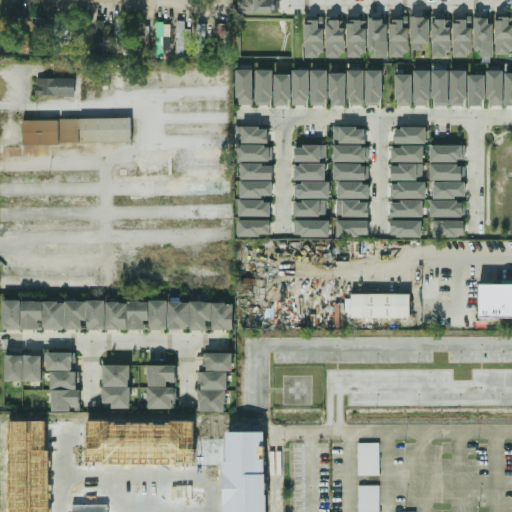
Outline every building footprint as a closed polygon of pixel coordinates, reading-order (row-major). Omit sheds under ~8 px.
[(278,13),(278,0),(239,0),(240,14),(278,13)] [(9,26),(24,26),(24,9),(10,9),(9,26)] [(87,9),(75,9),(74,53),(86,53),(87,9)] [(429,44),(430,17),(411,16),(410,43),(429,44)] [(511,16),(496,17),(495,54),(511,54),(511,16)] [(369,51),(374,50),(375,57),(387,57),(386,17),(368,17),(369,51)] [(390,56),(409,56),(408,17),(389,17),(390,56)] [(492,56),(492,17),(475,17),(475,56),(492,56)] [(116,50),(126,51),(127,19),(117,18),(116,50)] [(472,55),(472,18),(453,18),(453,56),(472,55)] [(305,56),(324,56),(323,19),(304,19),(305,56)] [(69,21),(56,20),(55,54),(68,54),(69,21)] [(95,55),(104,55),(105,21),(96,20),(95,55)] [(366,20),(348,20),(347,55),(365,56),(366,20)] [(432,20),(432,51),(450,52),(451,20),(432,20)] [(176,57),(185,57),(186,21),(177,21),(176,57)] [(326,56),(344,56),(345,21),(326,21),(326,56)] [(135,39),(147,39),(148,23),(136,22),(135,39)] [(170,50),(171,23),(157,23),(157,57),(164,57),(164,50),(170,50)] [(217,55),(225,56),(226,24),(218,23),(217,55)] [(30,39),(0,37),(0,49),(0,51),(29,53),(30,39)] [(254,70),(237,69),(237,104),(253,105),(254,70)] [(272,70),(256,70),(257,105),(273,105),(272,70)] [(309,70),(293,70),(293,105),(309,105),(309,70)] [(311,105),(327,105),(327,70),(311,70),(311,105)] [(364,105),(364,70),(348,70),(348,105),(364,105)] [(381,70),(365,70),(366,105),(382,105),(381,70)] [(414,106),(430,105),(430,70),(413,70),(414,106)] [(448,70),(432,71),(432,105),(449,105),(448,70)] [(450,105),(466,105),(467,70),(450,70),(450,105)] [(487,105),(503,105),(504,71),(487,70),(487,105)] [(346,73),(330,73),(330,105),(346,105),(346,73)] [(274,105),(290,106),(291,74),(275,74),(274,105)] [(412,74),(396,74),(396,106),(412,106),(412,74)] [(485,75),(469,75),(468,106),(484,106),(485,75)] [(36,77),(36,95),(74,96),(75,78),(36,77)] [(131,118),(80,118),(81,142),(132,142),(131,118)] [(23,120),(23,144),(79,143),(79,119),(23,120)] [(268,143),(268,127),(236,127),(236,143),(268,143)] [(426,144),(426,127),(395,127),(395,143),(426,144)] [(272,161),(272,145),(237,145),(237,161),(272,161)] [(326,162),(327,146),(295,145),(295,161),(326,162)] [(334,162),(369,161),(368,145),(333,146),(334,162)] [(430,162),(465,161),(465,145),(430,145),(430,162)] [(423,162),(424,146),(392,146),(392,162),(423,162)] [(294,180),(325,180),(326,164),(295,163),(294,180)] [(369,180),(369,164),(334,163),(333,180),(369,180)] [(240,164),(241,179),(273,179),(273,164),(240,164)] [(391,179),(423,180),(423,164),(392,164),(391,179)] [(431,165),(431,181),(464,180),(464,164),(431,165)] [(273,182),(240,181),(240,197),(272,198),(273,182)] [(329,198),(330,182),(295,182),(295,198),(329,198)] [(369,198),(369,182),(338,182),(338,198),(369,198)] [(426,183),(391,182),(391,198),(425,199),(426,183)] [(433,198),(465,198),(465,182),(433,182),(433,198)] [(239,200),(239,216),(270,217),(270,200),(239,200)] [(337,216),(368,217),(369,201),(337,200),(337,216)] [(431,200),(431,217),(465,217),(465,201),(431,200)] [(294,216),(326,216),(326,201),(294,201),(294,216)] [(423,217),(423,201),(391,201),(391,217),(423,217)] [(238,236),(270,237),(271,220),(238,219),(238,236)] [(330,220),(294,220),(294,237),(330,236),(330,220)] [(337,237),(368,236),(368,220),(337,220),(337,237)] [(422,236),(421,220),(390,221),(391,237),(422,236)] [(433,237),(465,236),(465,220),(433,221),(433,237)] [(511,284),(480,284),(479,317),(511,317),(511,284)] [(410,294),(351,295),(351,318),(410,317),(410,294)] [(234,302),(127,301),(127,302),(3,300),(3,329),(82,330),(82,321),(87,321),(87,329),(144,330),(145,321),(150,321),(149,329),(207,330),(207,321),(212,321),(212,330),(233,330),(234,302)] [(47,370),(76,370),(76,352),(47,353),(47,370)] [(198,372),(198,412),(226,412),(227,371),(232,371),(233,353),(204,353),(204,372),(198,372)] [(42,356),(6,355),(6,381),(42,382),(42,356)] [(104,365),(103,404),(112,404),(111,408),(129,408),(130,365),(104,365)] [(176,365),(148,365),(148,409),(176,408),(176,365)] [(52,411),(80,411),(80,372),(52,372),(52,411)] [(359,476),(380,476),(380,443),(358,443),(359,476)] [(358,485),(358,511),(380,511),(380,485),(358,485)]
